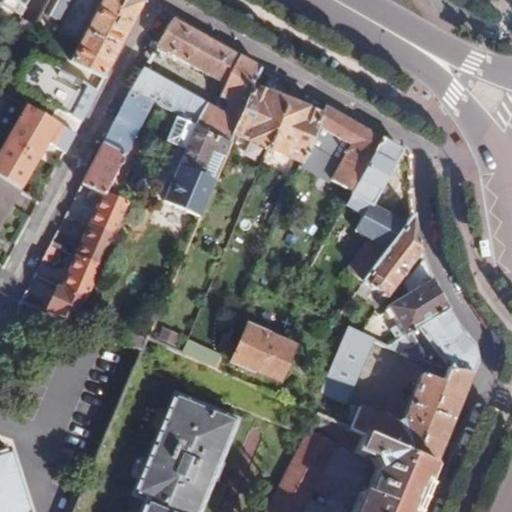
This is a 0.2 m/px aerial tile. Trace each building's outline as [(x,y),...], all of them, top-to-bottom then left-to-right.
[(24,0),(0,0),(0,22),(9,28),(24,0)] [(49,0),(36,26),(57,37),(77,0),(49,0)] [(106,78),(146,2),(142,0),(104,0),(73,61),(106,78)] [(263,70),(174,18),(159,45),(228,84),(216,109),(144,70),(132,91),(148,100),(198,127),(232,145),(236,135),(255,89),(263,70)] [(0,22),(0,32),(9,38),(13,30),(9,28),(0,22)] [(3,55),(15,62),(24,47),(11,41),(3,55)] [(42,115),(77,134),(99,91),(35,55),(17,85),(49,103),(42,115)] [(289,103),(255,89),(236,135),(269,149),(289,103)] [(148,100),(132,91),(128,98),(144,108),(148,100)] [(144,108),(128,98),(105,142),(129,155),(124,165),(132,169),(134,170),(143,152),(132,146),(151,112),(144,108)] [(322,118),(289,103),(269,149),(303,164),(318,129),(322,118)] [(49,142),(67,152),(77,134),(42,115),(28,106),(0,155),(0,177),(21,190),(49,142)] [(384,140),(327,107),(322,118),(318,129),(352,148),(334,182),(354,193),(384,140)] [(232,145),(198,127),(166,202),(189,212),(190,214),(200,218),(232,145)] [(404,152),(384,140),(354,193),(353,195),(373,207),(404,152)] [(35,278),(23,299),(80,323),(99,278),(132,203),(119,196),(110,192),(124,165),(129,155),(105,142),(81,189),(102,200),(64,289),(47,283),(35,278)] [(132,169),(124,165),(110,192),(119,196),(132,169)] [(0,226),(21,190),(0,177),(0,226)] [(373,207),(353,195),(347,206),(365,215),(357,231),(374,240),(378,234),(393,244),(406,226),(373,207)] [(387,300),(422,251),(420,242),(415,214),(406,226),(393,244),(365,282),(359,291),(379,307),(385,299),(387,300)] [(62,224),(35,278),(47,283),(74,231),(62,224)] [(365,282),(393,244),(378,234),(374,240),(351,272),(365,282)] [(400,341),(449,311),(442,299),(431,276),(426,262),(405,285),(411,294),(389,306),(399,325),(393,329),(400,341)] [(350,430),(431,465),(474,361),(472,348),(468,339),(455,320),(449,311),(400,341),(387,348),(399,354),(423,336),(449,369),(442,383),(423,376),(403,423),(396,426),(350,405),(346,415),(354,418),(350,430)] [(96,341),(100,332),(85,326),(82,334),(96,341)] [(248,329),(231,365),(253,374),(254,371),(279,383),(292,354),(266,343),(268,338),(248,329)] [(372,341),(349,330),(320,395),(345,405),(372,341)] [(188,344),(182,356),(216,371),(221,358),(188,344)] [(191,511),(231,413),(167,387),(125,490),(137,495),(129,511),(191,511)] [(296,459),(268,511),(411,511),(431,465),(350,430),(318,416),(296,459)] [(4,441),(0,442),(0,511),(17,511),(27,509),(4,441)]
